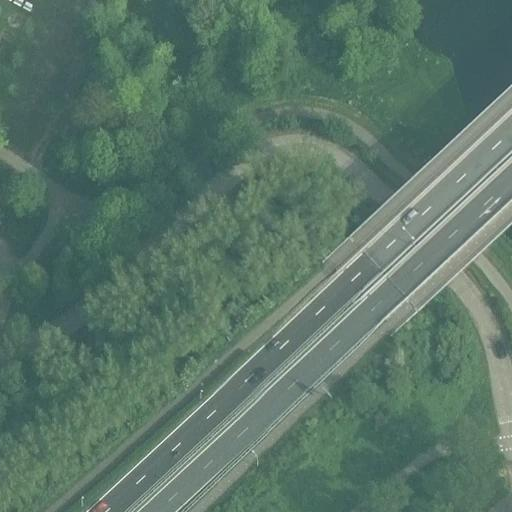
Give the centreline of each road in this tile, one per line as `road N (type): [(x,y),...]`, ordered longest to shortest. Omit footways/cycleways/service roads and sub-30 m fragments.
road 1 (unclassified): [(0,344),(48,336),(243,162),(276,146),(312,144),(357,168),(489,325),(511,424)]
road 2 (unknown): [(511,283),(375,130),(336,109),(305,101),(250,110),(128,193),(84,190),(0,140)]
road 3 (primary): [(511,137),(101,511)]
road 4 (primary): [(156,511),(511,183)]
